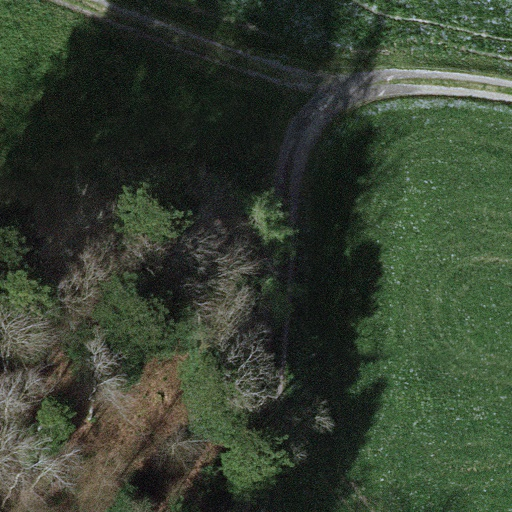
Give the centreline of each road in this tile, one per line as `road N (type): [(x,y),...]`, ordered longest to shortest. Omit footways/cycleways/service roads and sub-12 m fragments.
road 1 (track): [(265,511),(283,364),(286,211),(308,132),(346,93)]
road 2 (track): [(65,0),(275,83),(346,93)]
road 3 (track): [(346,93),(451,84),(511,95)]
